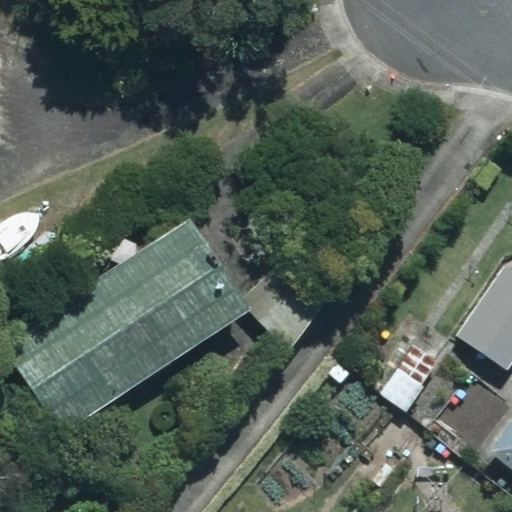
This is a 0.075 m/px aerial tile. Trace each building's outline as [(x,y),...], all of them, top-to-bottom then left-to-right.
[(94,149),(0,225),(0,275),(3,280),(122,184),(94,149)] [(206,209),(19,329),(82,426),(268,306),(206,209)] [(511,259),(510,258),(454,335),(511,377),(511,259)] [(452,361),(417,341),(383,398),(418,418),(452,361)] [(511,423),(494,446),(511,459),(511,423)]
